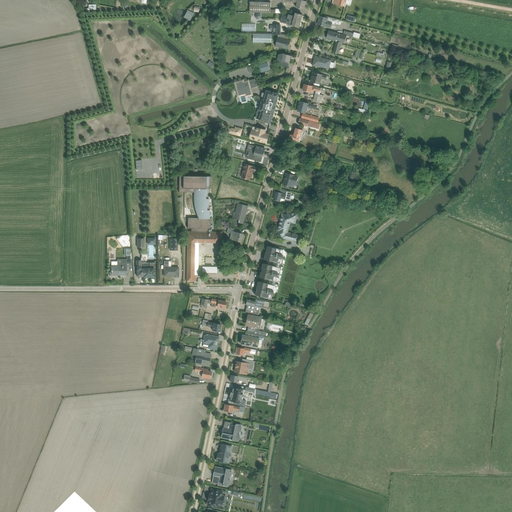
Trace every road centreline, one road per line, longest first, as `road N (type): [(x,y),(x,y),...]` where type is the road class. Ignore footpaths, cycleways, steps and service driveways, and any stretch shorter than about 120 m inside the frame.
road 1 (tertiary): [(317,0),(238,291)]
road 2 (unclassified): [(0,288),(238,291)]
road 3 (tertiary): [(238,291),(192,511)]
